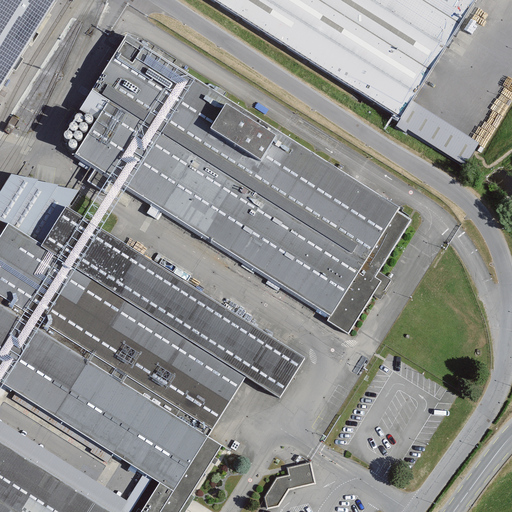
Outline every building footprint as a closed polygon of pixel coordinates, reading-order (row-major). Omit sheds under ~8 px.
[(0,0),(0,87),(54,0),(0,0)] [(211,0),(400,119),(459,25),(475,0),(211,0)] [(415,219),(133,37),(67,138),(349,320),(415,219)] [(8,228),(0,241),(0,511),(181,511),(224,445),(209,436),(246,378),(280,400),(305,361),(69,211),(44,250),(8,228)] [(289,475),(276,478),(265,497),(267,509),(279,506),(289,489),(315,483),(310,463),(287,468),(289,475)]
